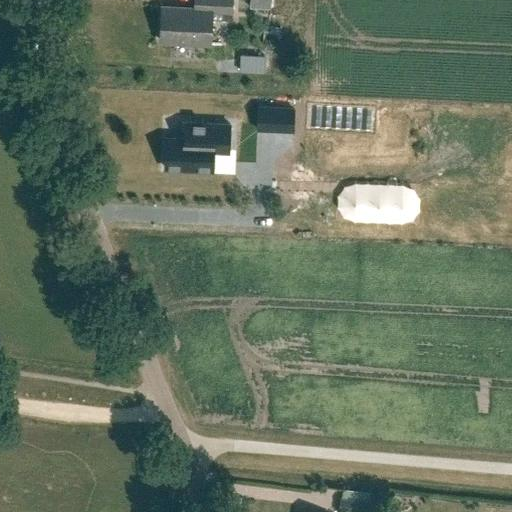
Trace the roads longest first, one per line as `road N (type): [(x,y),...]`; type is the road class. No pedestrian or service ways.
road 1 (unclassified): [(184,452),(73,180),(55,103),(46,0)]
road 2 (unclassified): [(511,469),(230,445),(184,452)]
road 3 (track): [(0,400),(128,418),(167,409)]
